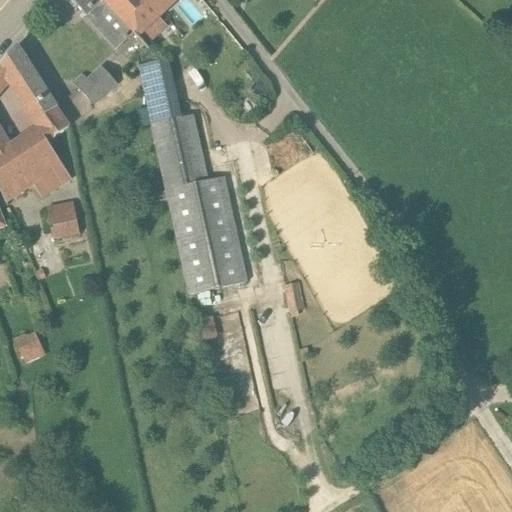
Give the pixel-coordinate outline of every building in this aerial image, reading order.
[(69,0),(118,50),(134,35),(101,0),(69,0)] [(101,0),(134,35),(135,37),(175,0),(101,0)] [(16,47),(1,65),(10,77),(41,125),(8,146),(0,133),(0,191),(5,203),(32,185),(61,167),(47,143),(69,128),(16,47)] [(142,89),(172,82),(167,60),(137,66),(142,89)] [(72,83),(92,105),(116,84),(100,67),(86,79),(82,75),(72,83)] [(150,124),(187,295),(246,282),(223,177),(207,181),(192,116),(150,124)] [(53,240),(79,234),(73,204),(46,209),(53,240)] [(35,273),(39,281),(45,278),(41,270),(35,273)] [(24,365),(45,356),(33,331),(13,340),(24,365)]
